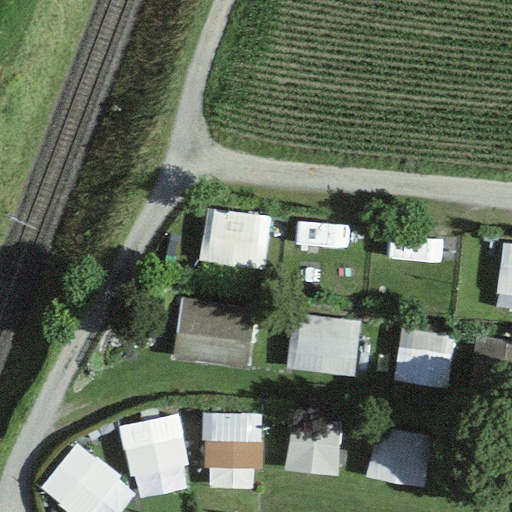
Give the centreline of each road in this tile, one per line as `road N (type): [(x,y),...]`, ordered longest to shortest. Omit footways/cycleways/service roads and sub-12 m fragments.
road 1 (track): [(168,157),(151,205),(78,331),(2,511)]
road 2 (track): [(511,197),(168,157)]
road 3 (track): [(218,0),(168,157)]
